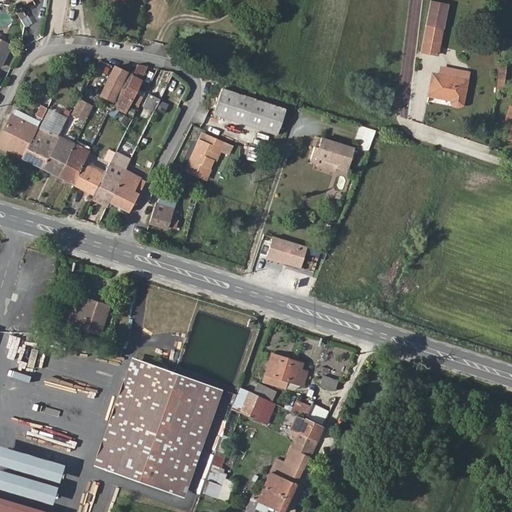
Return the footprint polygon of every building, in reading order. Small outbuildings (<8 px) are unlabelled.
[(21,10),(16,13),(21,22),(27,19),(21,10)] [(421,51),(434,54),(439,30),(426,27),(421,51)] [(500,49),(511,50),(511,39),(511,38),(501,37),(500,49)] [(131,62),(119,60),(116,68),(104,93),(114,98),(131,62)] [(149,64),(138,63),(132,75),(118,104),(115,107),(126,112),(149,64)] [(499,63),(496,90),(504,91),(507,64),(499,63)] [(433,73),(428,95),(450,100),(453,104),(454,105),(456,105),(458,105),(459,104),(461,101),(465,80),(461,78),(462,72),(452,70),(450,76),(433,73)] [(222,87),(214,112),(278,134),(286,110),(222,87)] [(155,110),(162,98),(150,91),(143,105),(155,110)] [(92,105),(81,99),(74,113),(85,119),(92,105)] [(42,120),(39,126),(59,136),(60,134),(72,110),(52,100),(42,120)] [(13,113),(39,126),(42,120),(16,108),(13,113)] [(0,137),(0,147),(23,159),(39,126),(13,113),(0,137)] [(371,129),(357,125),(352,139),(355,140),(353,146),(364,150),(371,129)] [(39,126),(23,159),(43,169),(59,136),(39,126)] [(59,136),(43,169),(59,177),(76,143),(60,134),(59,136)] [(203,143),(197,141),(186,172),(205,179),(216,148),(228,153),(230,146),(205,135),(203,143)] [(349,149),(316,138),(313,148),(309,146),(305,160),(313,162),(314,158),(333,164),(332,167),(343,171),(349,149)] [(76,143),(59,177),(74,185),(90,152),(92,147),(77,140),(76,143)] [(127,168),(110,203),(130,213),(139,193),(135,190),(142,177),(143,178),(155,155),(140,147),(128,169),(127,168)] [(113,160),(117,151),(110,148),(105,159),(111,163),(113,160)] [(90,152),(74,185),(95,195),(108,170),(97,164),(100,157),(90,152)] [(108,170),(95,195),(110,203),(127,168),(113,160),(111,163),(108,170)] [(164,194),(161,202),(175,206),(177,198),(164,194)] [(157,201),(151,221),(169,226),(175,206),(158,201),(157,201)] [(273,238),(267,258),(300,268),(306,248),(273,238)] [(73,313),(69,324),(101,333),(108,307),(83,299),(78,313),(73,313)] [(82,335),(79,342),(107,347),(110,335),(104,333),(102,339),(82,335)] [(274,356),(269,374),(304,385),(309,372),(302,370),(304,365),(274,356)] [(100,471),(139,361),(130,357),(91,468),(100,471)] [(167,495),(207,384),(139,361),(100,471),(167,495)] [(336,388),(339,381),(325,376),(322,384),(336,388)] [(218,388),(207,384),(167,495),(179,499),(218,388)] [(278,404),(241,386),(233,408),(242,413),(268,426),(278,404)] [(306,417),(312,406),(299,401),(295,412),(297,413),(306,417)] [(233,408),(222,441),(231,444),(242,413),(233,408)] [(312,456),(326,426),(306,417),(297,413),(291,428),(296,431),(293,438),(295,439),(291,446),(312,456)] [(265,511),(285,511),(312,456),(291,446),(285,460),(279,458),(261,496),(254,494),(247,509),(252,511),(256,511),(259,510),(265,511)] [(0,458),(62,477),(64,469),(0,450),(0,458)] [(0,485),(58,499),(60,490),(0,474),(0,485)] [(223,485),(217,483),(212,497),(219,500),(223,485)] [(244,500),(232,495),(229,504),(241,508),(244,500)] [(45,511),(0,499),(0,511),(45,511)]
